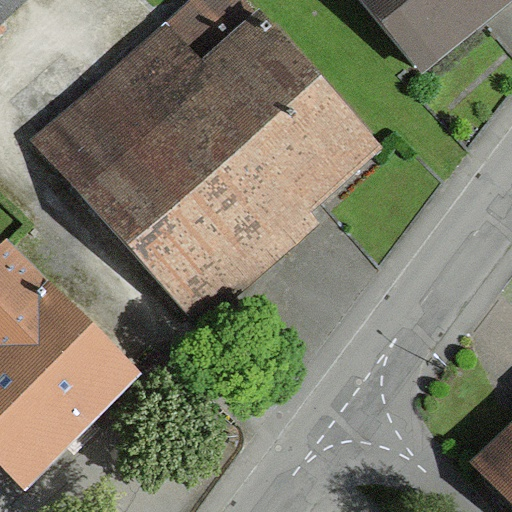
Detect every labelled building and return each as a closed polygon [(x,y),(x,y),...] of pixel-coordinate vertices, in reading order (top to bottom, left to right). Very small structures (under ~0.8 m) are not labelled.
[(0,0),(0,18),(19,0),(0,0)] [(234,0),(194,0),(30,147),(167,300),(286,199),(291,205),(364,140),(234,0)] [(354,0),(409,70),(497,0),(354,0)] [(0,467),(17,485),(124,378),(1,256),(0,257),(0,467)] [(511,511),(511,451),(482,480),(511,511)]
